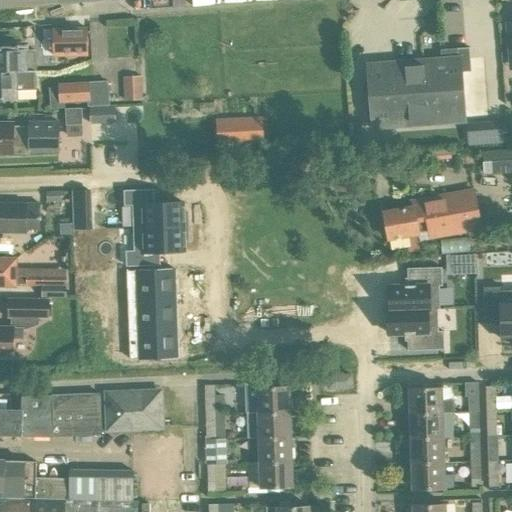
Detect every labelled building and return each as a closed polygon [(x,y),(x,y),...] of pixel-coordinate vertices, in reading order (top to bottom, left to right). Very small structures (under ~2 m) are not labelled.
[(86,27),(54,28),(55,56),(86,55),(86,27)] [(14,47),(0,47),(0,71),(15,71),(15,59),(14,47)] [(460,59),(368,66),(372,126),(464,119),(460,59)] [(15,71),(0,71),(0,99),(16,99),(16,90),(15,71)] [(35,71),(15,71),(16,90),(35,90),(35,71)] [(141,100),(140,76),(123,77),(124,100),(141,100)] [(89,104),(88,84),(86,85),(57,86),(58,105),(89,104)] [(115,106),(90,107),(91,123),(115,122),(115,106)] [(83,109),(66,110),(67,127),(84,126),(83,109)] [(261,117),(216,118),(217,138),(261,137),(261,117)] [(0,122),(0,153),(13,154),(13,151),(58,152),(58,122),(28,121),(28,127),(12,127),(12,123),(0,122)] [(511,148),(497,150),(498,173),(511,172),(511,148)] [(484,150),(482,150),(482,169),(483,174),(486,174),(498,173),(497,150),(484,150)] [(57,197),(57,188),(38,188),(38,197),(57,197)] [(153,189),(124,190),(124,205),(133,205),(134,227),(188,226),(187,211),(183,211),(183,202),(154,203),(153,189)] [(413,207),(383,213),(388,238),(418,233),(416,224),(423,223),(426,238),(481,228),(474,190),(412,201),(413,207)] [(0,232),(26,233),(27,229),(39,229),(39,207),(27,207),(27,203),(0,202),(0,232)] [(511,213),(494,217),(500,249),(511,246),(511,213)] [(135,250),(126,250),(126,266),(160,265),(160,251),(185,250),(184,240),(188,240),(188,226),(134,227),(135,250)] [(55,262),(54,240),(23,241),(24,263),(55,262)] [(0,284),(15,285),(16,275),(16,259),(0,258),(0,284)] [(436,308),(434,265),(401,266),(402,285),(388,285),(389,310),(436,308)] [(175,268),(126,270),(128,301),(176,300),(175,268)] [(511,285),(501,285),(501,273),(484,274),(485,307),(501,306),(502,335),(507,335),(507,339),(511,339),(511,285)] [(26,274),(26,275),(26,285),(43,285),(44,296),(64,296),(64,286),(65,286),(65,274),(26,274)] [(16,275),(15,285),(26,285),(26,275),(16,275)] [(91,290),(83,291),(83,303),(91,302),(91,290)] [(0,355),(12,356),(13,337),(23,337),(23,327),(27,327),(36,323),(37,318),(48,318),(48,300),(8,299),(8,317),(11,317),(11,327),(0,326),(0,355)] [(177,331),(176,300),(128,301),(129,332),(177,331)] [(437,349),(436,308),(389,310),(390,333),(403,333),(403,350),(437,349)] [(92,321),(84,322),(85,334),(93,333),(92,321)] [(178,361),(177,331),(129,332),(130,363),(178,361)] [(89,350),(81,351),(81,363),(89,362),(89,350)] [(351,375),(328,376),(328,388),(351,388),(351,375)] [(288,386),(260,387),(260,383),(245,383),(245,399),(256,399),(257,412),(289,411),(288,386)] [(494,386),(485,387),(486,411),(495,411),(494,386)] [(477,387),(468,387),(468,412),(478,412),(477,387)] [(409,392),(403,392),(404,405),(410,405),(410,414),(441,413),(440,388),(409,389),(409,392)] [(213,389),(204,389),(205,415),(214,414),(222,414),(221,395),(213,395),(213,389)] [(159,391),(106,393),(107,430),(161,427),(159,391)] [(95,394),(52,396),(53,432),(96,431),(95,394)] [(0,435),(53,437),(53,432),(52,396),(22,397),(22,410),(0,409),(0,435)] [(289,411),(257,412),(249,413),(249,423),(257,423),(258,437),(290,436),(289,411)] [(495,411),(486,411),(486,436),(495,436),(495,411)] [(478,412),(468,412),(469,437),(478,436),(478,412)] [(441,413),(410,414),(411,439),(442,438),(454,437),(454,426),(442,427),(441,413)] [(214,414),(205,415),(206,440),(215,439),(214,414)] [(258,437),(248,438),(249,462),(259,462),(291,461),(290,436),(258,437)] [(478,436),(469,437),(470,461),(479,461),(478,436)] [(495,436),(486,436),(487,461),(496,461),(495,436)] [(442,438),(411,439),(411,464),(443,462),(442,438)] [(215,439),(206,440),(207,464),(215,464),(225,463),(224,439),(215,439)] [(0,490),(2,490),(2,497),(64,499),(64,500),(137,502),(137,501),(132,501),(132,471),(70,470),(70,479),(35,478),(35,462),(0,461),(0,490)] [(291,461),(259,462),(259,487),(291,486),(291,461)] [(479,461),(470,461),(471,487),(480,487),(479,461)] [(496,461),(487,461),(488,486),(497,486),(496,461)] [(443,462),(411,464),(412,490),(444,489),(443,462)] [(215,464),(207,464),(207,489),(216,489),(215,464)] [(0,511),(136,511),(137,502),(64,500),(64,501),(0,499),(0,511)] [(480,511),(481,503),(471,503),(471,511),(480,511)] [(498,511),(498,503),(489,503),(489,511),(498,511)]
